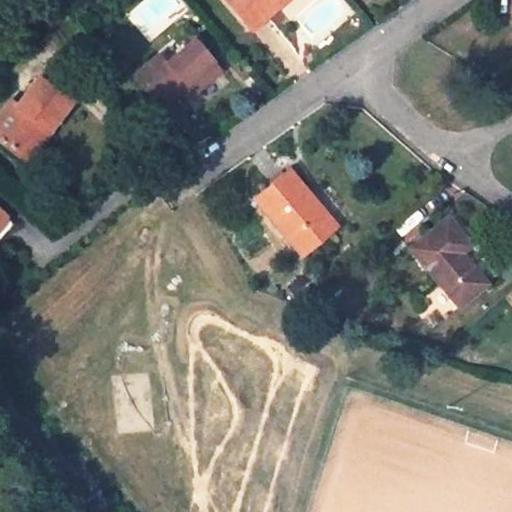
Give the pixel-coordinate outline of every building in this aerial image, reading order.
[(275,8),(271,2),(273,0),(224,0),(250,29),(268,14),(275,8)] [(32,42),(26,37),(18,45),(23,51),(32,42)] [(133,75),(159,106),(172,94),(184,86),(191,93),(219,70),(192,38),(165,62),(158,53),(133,75)] [(15,105),(10,101),(0,112),(0,140),(18,155),(39,126),(46,131),(67,101),(36,77),(15,105)] [(49,134),(46,131),(39,126),(18,155),(26,161),(49,134)] [(300,252),(327,230),(302,200),(307,195),(287,171),(254,197),(300,252)] [(332,226),(307,195),(302,200),(327,230),(332,226)] [(0,234),(10,223),(0,213),(0,234)] [(457,253),(467,244),(445,217),(410,247),(457,304),(482,282),(457,253)] [(47,385),(33,368),(27,374),(41,390),(47,385)]
